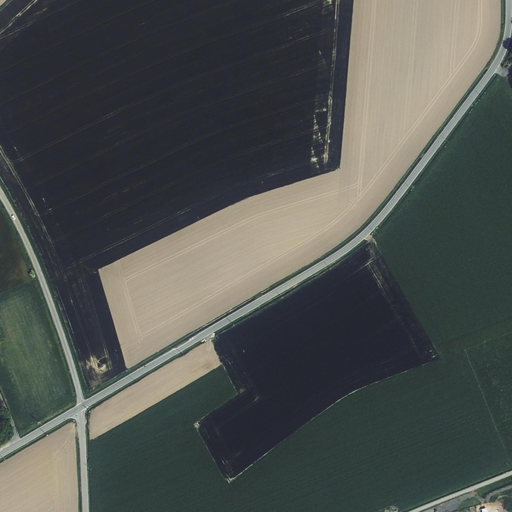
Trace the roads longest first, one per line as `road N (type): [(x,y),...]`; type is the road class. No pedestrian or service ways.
road 1 (tertiary): [(81,406),(362,235),(494,66),(508,36),(509,0)]
road 2 (unclassified): [(81,406),(42,280),(0,191)]
